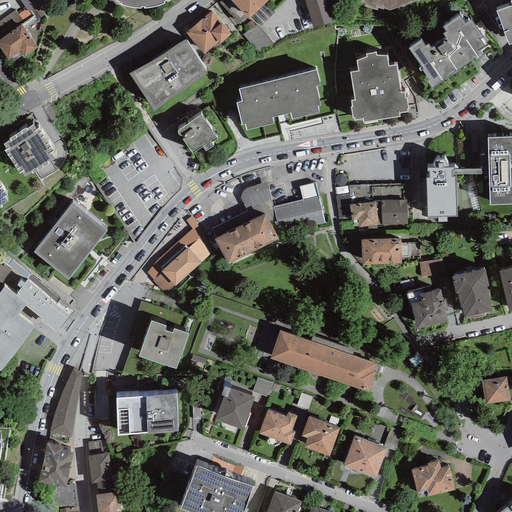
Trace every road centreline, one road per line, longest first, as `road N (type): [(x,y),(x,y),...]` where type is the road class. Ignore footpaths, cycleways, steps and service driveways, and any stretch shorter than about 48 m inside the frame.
road 1 (secondary): [(324,149),(230,170),(194,193),(95,309)]
road 2 (secondary): [(95,309),(55,373),(21,511)]
road 3 (residential): [(324,149),(346,260),(402,345)]
road 4 (secondary): [(511,66),(440,126),(324,149)]
road 5 (tertiary): [(21,107),(197,0)]
road 6 (residential): [(190,439),(381,511)]
road 7 (residential): [(95,309),(83,432),(88,511)]
road 8 (residential): [(402,345),(503,449)]
